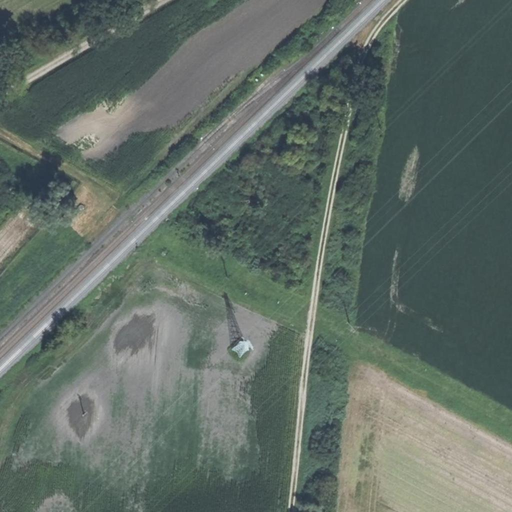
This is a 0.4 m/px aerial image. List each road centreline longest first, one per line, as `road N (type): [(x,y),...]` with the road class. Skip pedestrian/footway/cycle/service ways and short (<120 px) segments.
road 1 (track): [(402,0),(367,45),(349,100),(320,261),(291,511)]
road 2 (track): [(161,0),(0,94)]
